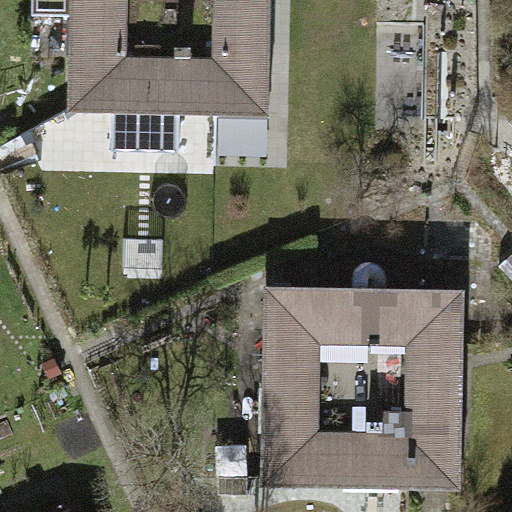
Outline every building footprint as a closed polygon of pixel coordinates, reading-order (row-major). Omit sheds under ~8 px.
[(70,0),(70,59),(124,60),(125,0),(70,0)] [(270,0),(216,0),(215,61),(215,116),(269,117),(270,0)] [(215,116),(215,61),(124,60),(70,59),(69,114),(215,116)] [(352,289),(319,289),(318,343),(409,344),(463,344),(464,291),(387,289),(386,275),(379,265),(369,262),(358,266),(353,275),(352,289)] [(319,289),(265,286),(262,435),(317,434),(318,343),(319,289)] [(407,434),(406,490),(460,491),(463,344),(409,344),(407,434)] [(317,434),(262,435),(261,488),(406,490),(407,434),(317,434)]
